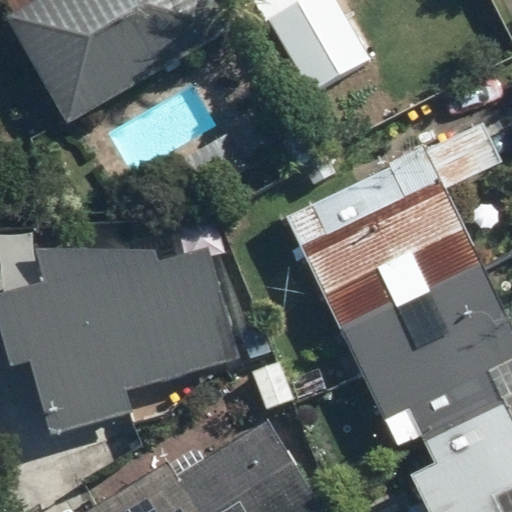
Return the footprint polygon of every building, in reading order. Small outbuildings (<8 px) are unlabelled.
[(31,0),(3,17),(73,137),(243,38),(220,0),(31,0)] [(376,61),(339,0),(254,0),(312,98),(376,61)] [(429,472),(406,483),(419,508),(411,511),(511,511),(511,334),(445,196),(502,169),(482,127),(281,224),(396,461),(419,450),(429,472)] [(136,416),(132,402),(275,358),(264,323),(232,333),(206,248),(174,257),(168,238),(139,247),(134,231),(36,261),(44,288),(0,302),(0,340),(10,372),(30,365),(53,442),(136,416)] [(310,511),(266,426),(100,511),(310,511)]
